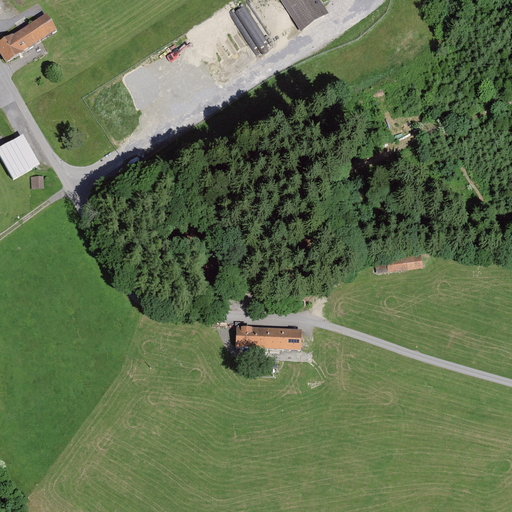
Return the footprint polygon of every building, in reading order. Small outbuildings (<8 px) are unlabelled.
[(327,12),(319,0),(284,0),(302,28),(327,12)] [(55,34),(46,20),(0,48),(0,54),(7,66),(22,56),(21,55),(55,34)] [(38,170),(22,143),(0,155),(0,158),(15,184),(38,170)] [(379,268),(424,266),(424,255),(378,257),(379,268)] [(302,332),(239,330),(238,349),(301,352),(302,332)]
